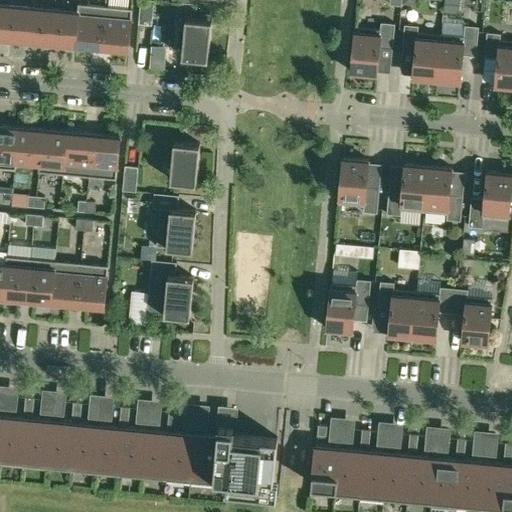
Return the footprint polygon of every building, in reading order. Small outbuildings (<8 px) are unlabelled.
[(140,0),(138,23),(152,24),(154,0),(140,0)] [(445,0),(444,12),(456,12),(456,0),(445,0)] [(27,41),(30,5),(6,3),(3,39),(27,41)] [(78,3),(77,10),(54,8),(51,43),(75,46),(79,3),(78,3)] [(101,48),(105,5),(79,3),(75,46),(101,48)] [(54,8),(30,5),(27,41),(51,43),(54,8)] [(105,5),(101,48),(128,51),(132,8),(105,5)] [(443,15),(441,33),(436,80),(460,82),(463,55),(476,56),(479,26),(465,25),(463,24),(463,20),(447,18),(447,15),(443,15)] [(186,17),(182,56),(208,58),(212,19),(186,17)] [(380,28),(355,25),(351,72),(377,74),(379,47),(393,48),(395,23),(381,22),(380,28)] [(413,77),(436,80),(441,33),(418,31),(418,25),(404,24),(402,49),(415,50),(413,77)] [(511,86),(511,40),(500,39),(501,33),(487,32),(484,57),(498,58),(495,85),(511,86)] [(164,67),(166,46),(154,45),(152,66),(164,67)] [(19,126),(0,123),(0,167),(15,169),(19,126)] [(38,171),(39,171),(43,128),(19,126),(15,169),(16,169),(17,161),(39,164),(38,171)] [(67,130),(43,128),(39,171),(63,173),(67,130)] [(63,173),(89,176),(93,133),(67,130),(63,173)] [(120,135),(93,133),(89,176),(116,178),(120,135)] [(170,180),(196,182),(200,143),(174,140),(170,180)] [(379,187),(366,186),(369,159),(343,156),(338,203),(364,205),(363,211),(377,212),(379,187)] [(402,189),(389,188),(387,213),(401,215),(401,209),(424,211),(428,164),(405,162),(402,189)] [(136,191),(139,166),(125,164),(123,189),(136,191)] [(452,167),(428,164),(424,211),(447,213),(447,219),(461,220),(463,195),(450,194),(452,167)] [(511,191),(511,172),(487,170),(484,197),(471,196),(468,226),(482,227),(483,216),(509,219),(511,192),(511,191)] [(156,245),(193,249),(196,210),(178,208),(179,195),(154,192),(153,207),(160,208),(156,245)] [(36,207),(37,195),(28,195),(27,206),(36,207)] [(37,195),(36,207),(44,207),(45,196),(37,195)] [(86,211),(87,200),(78,199),(77,210),(86,211)] [(95,201),(87,200),(86,211),(94,212),(95,201)] [(26,213),(25,224),(34,225),(35,214),(26,213)] [(44,215),(35,214),(34,225),(43,226),(44,215)] [(76,229),(84,230),(85,218),(77,218),(76,229)] [(94,219),(85,218),(84,230),(93,230),(94,219)] [(474,254),(475,239),(463,238),(462,253),(474,254)] [(374,247),(361,246),(359,257),(373,258),(374,247)] [(31,258),(7,255),(3,298),(27,300),(31,258)] [(50,302),(54,260),(31,258),(27,300),(50,302)] [(164,313),(190,316),(194,276),(180,275),(176,275),(177,261),(152,259),(150,274),(148,312),(164,313)] [(81,262),(54,260),(50,302),(77,305),(81,262)] [(108,265),(81,262),(77,305),(104,308),(108,265)] [(331,282),(327,328),(353,331),(354,316),(367,317),(371,280),(357,278),(356,284),(331,282)] [(412,336),(417,290),(394,288),(394,282),(380,281),(378,306),(391,307),(389,334),(412,336)] [(439,311),(452,313),(454,288),(440,286),(440,292),(417,290),(412,336),(436,339),(439,311)] [(454,288),(452,313),(465,314),(462,341),(488,344),(492,297),(467,295),(468,289),(454,288)] [(26,396),(25,406),(33,407),(34,397),(26,396)] [(73,400),(72,411),(81,411),(82,401),(73,400)] [(120,415),(129,416),(130,406),(121,405),(120,415)] [(219,435),(215,475),(226,477),(225,488),(265,492),(269,493),(272,493),(277,493),(279,477),(274,477),(278,437),(276,436),(235,433),(235,432),(235,426),(233,425),(233,418),(236,419),(236,416),(235,416),(236,406),(234,406),(233,415),(233,417),(222,416),(223,405),(221,405),(220,414),(218,414),(218,417),(221,417),(220,424),(217,424),(216,435),(219,435)] [(25,406),(24,417),(28,417),(32,417),(33,407),(25,406)] [(168,420),(177,421),(177,410),(169,409),(168,420)] [(72,411),(71,421),(76,421),(80,422),(81,411),(72,411)] [(0,442),(0,454),(24,457),(28,417),(24,417),(3,414),(0,442)] [(120,415),(119,426),(123,426),(128,426),(129,416),(120,415)] [(32,417),(28,417),(24,457),(48,460),(52,419),(32,417)] [(48,460),(72,462),(76,421),(71,421),(52,419),(48,460)] [(168,420),(167,430),(171,430),(176,431),(177,421),(168,420)] [(80,422),(76,421),(72,462),(96,464),(100,424),(80,422)] [(96,464),(120,466),(123,426),(119,426),(100,424),(96,464)] [(327,425),(319,424),(318,435),(326,436),(327,425)] [(147,428),(128,426),(123,426),(120,466),(143,469),(147,428)] [(167,471),(171,430),(167,430),(147,428),(143,469),(167,471)] [(362,428),(361,438),(370,439),(371,428),(362,428)] [(167,471),(191,473),(195,433),(176,431),(171,430),(167,471)] [(409,443),(417,443),(418,433),(410,432),(409,443)] [(195,433),(191,473),(215,475),(219,435),(216,435),(202,433),(195,433)] [(457,447),(465,448),(466,438),(458,437),(457,447)] [(361,438),(360,448),(364,449),(369,449),(370,439),(361,438)] [(409,443),(408,453),(412,453),(416,454),(417,443),(409,443)] [(312,485),(336,487),(340,447),(316,444),(312,485)] [(360,489),(364,449),(360,448),(340,447),(336,487),(360,489)] [(457,447),(456,458),(460,458),(464,458),(465,448),(457,447)] [(388,451),(369,449),(364,449),(360,489),(384,491),(388,451)] [(384,491),(408,494),(412,453),(408,453),(388,451),(384,491)] [(511,452),(504,452),(503,462),(508,463),(511,463),(511,461),(511,452)] [(412,453),(408,494),(432,496),(436,456),(416,454),(412,453)] [(456,498),(460,458),(456,458),(436,456),(432,496),(456,498)] [(456,498),(480,501),(484,460),(464,458),(460,458),(456,498)] [(504,503),(508,463),(503,462),(484,460),(480,501),(504,503)] [(215,475),(214,487),(225,488),(226,477),(215,475)]
